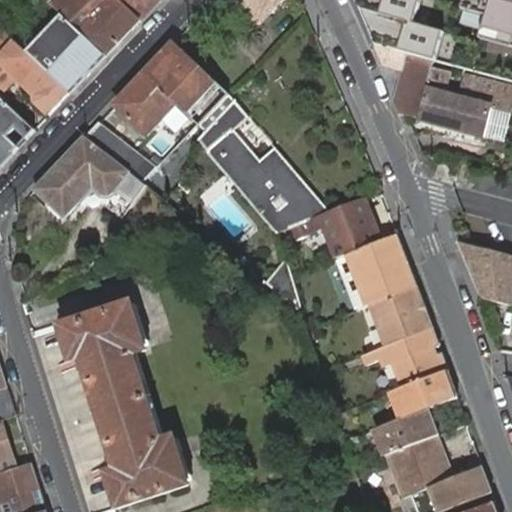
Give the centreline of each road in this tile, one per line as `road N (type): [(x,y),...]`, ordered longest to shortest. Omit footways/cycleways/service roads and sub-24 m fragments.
road 1 (residential): [(329,0),(414,192),(511,491)]
road 2 (residential): [(0,205),(195,0)]
road 3 (residential): [(0,282),(73,511)]
